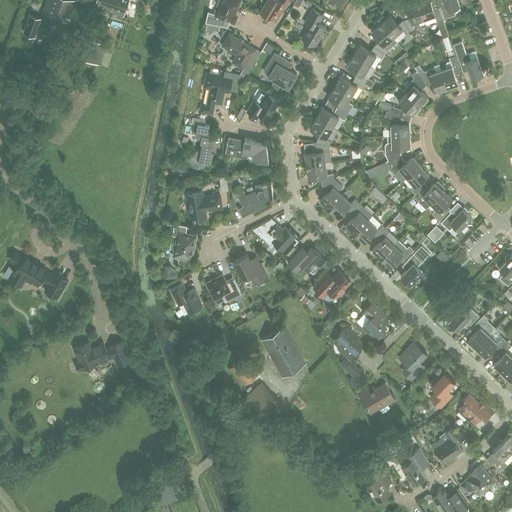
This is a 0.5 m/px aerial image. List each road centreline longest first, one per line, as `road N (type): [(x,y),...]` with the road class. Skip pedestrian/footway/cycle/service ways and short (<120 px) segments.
road 1 (residential): [(499,223),(434,159),(426,140),(444,103),(511,79)]
road 2 (residential): [(412,309),(295,196)]
road 3 (residential): [(395,501),(449,469),(511,404)]
road 4 (residential): [(511,402),(412,309)]
road 5 (residential): [(191,276),(209,247),(295,196)]
